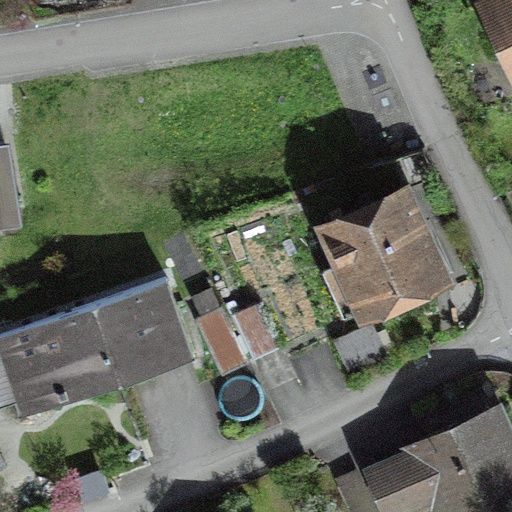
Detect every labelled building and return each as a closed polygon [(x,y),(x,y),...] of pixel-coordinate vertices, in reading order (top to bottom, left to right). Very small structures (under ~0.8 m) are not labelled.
[(511,0),(472,0),(468,2),(511,89),(511,0)] [(444,293),(394,187),(298,232),(349,338),(444,293)] [(163,286),(0,345),(0,403),(12,436),(193,369),(163,286)] [(225,304),(200,314),(220,367),(246,357),(230,320),(225,304)] [(258,308),(230,320),(246,357),(274,344),(258,308)] [(511,476),(482,412),(350,465),(367,511),(504,511),(511,509),(511,476)]
